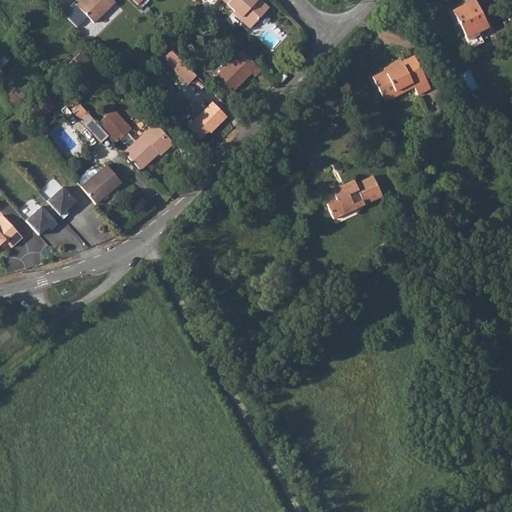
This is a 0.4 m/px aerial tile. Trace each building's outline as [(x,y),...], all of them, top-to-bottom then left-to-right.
[(116,0),(83,0),(79,4),(96,21),(117,0),(116,0)] [(223,0),(235,11),(244,19),(242,22),(250,29),(267,10),(256,0),(223,0)] [(260,0),(256,0),(267,10),(269,8),(260,0)] [(478,0),(465,0),(453,6),(466,33),(477,26),(479,32),(491,25),(478,0)] [(235,11),(233,13),(242,22),(244,19),(235,11)] [(263,68),(240,46),(234,52),(237,55),(214,79),(230,95),(253,71),(257,75),(263,68)] [(171,48),(163,56),(187,80),(195,72),(171,48)] [(82,54),(69,66),(85,84),(99,72),(82,54)] [(402,64),(388,73),(395,88),(411,80),(414,85),(417,91),(430,84),(414,54),(401,61),(402,64)] [(399,58),(384,66),(386,69),(388,73),(402,64),(401,61),(399,58)] [(386,69),(371,77),(382,96),(395,88),(388,73),(386,69)] [(411,80),(395,88),(396,88),(398,93),(414,85),(411,80)] [(6,97),(15,108),(30,96),(20,85),(6,97)] [(395,88),(382,96),(384,101),(398,93),(396,88),(395,88)] [(36,105),(45,116),(56,106),(47,95),(36,105)] [(214,101),(189,126),(201,138),(213,127),(215,129),(228,115),(214,101)] [(115,110),(100,124),(111,136),(118,143),(122,140),(130,148),(126,153),(142,170),(160,153),(162,155),(176,143),(157,123),(138,142),(129,133),(134,129),(115,110)] [(90,113),(82,119),(93,131),(103,142),(111,136),(100,124),(90,113)] [(107,164),(80,185),(96,203),(122,182),(107,164)] [(346,213),(343,207),(363,198),(365,203),(383,195),(374,175),(357,183),(353,178),(319,195),(324,204),(327,203),(336,222),(358,211),(357,208),(346,213)] [(59,214),(62,217),(68,212),(65,208),(75,200),(62,185),(46,199),(59,214)] [(363,198),(343,207),(346,213),(357,208),(365,203),(363,198)] [(46,199),(40,205),(53,219),(59,214),(46,199)] [(25,219),(38,233),(47,224),(50,228),(57,222),(53,219),(40,205),(25,219)] [(0,240),(3,238),(6,242),(10,245),(21,235),(1,213),(0,213),(0,240)]
